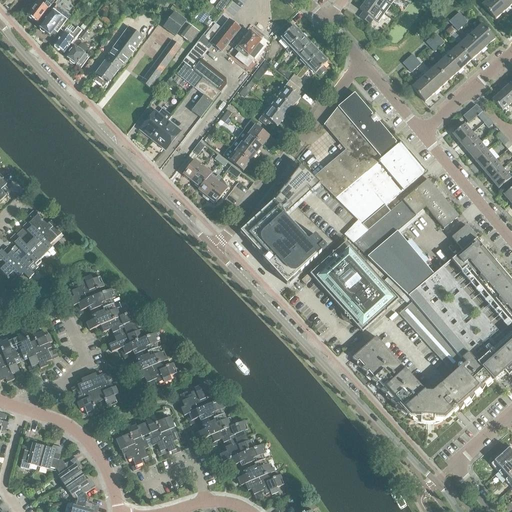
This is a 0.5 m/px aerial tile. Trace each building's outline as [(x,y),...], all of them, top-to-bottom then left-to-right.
[(28,16),(38,23),(55,0),(48,0),(44,6),(38,2),(28,16)] [(222,0),(220,3),(219,3),(216,7),(222,12),(231,0),(222,0)] [(390,5),(383,0),(367,0),(366,1),(384,14),(390,5)] [(511,4),(511,0),(487,0),(482,5),(496,20),(511,4)] [(384,14),(366,1),(360,10),(363,12),(359,18),(369,25),(373,20),(378,23),(384,14)] [(39,28),(50,36),(54,31),(57,34),(67,20),(68,21),(71,16),(56,6),(39,28)] [(163,28),(175,37),(186,21),(175,13),(163,28)] [(459,13),(454,17),(463,27),(468,23),(463,17),(459,13)] [(212,22),(201,14),(199,16),(196,20),(208,29),(212,22)] [(463,27),(454,17),(449,22),(458,32),(463,27)] [(198,42),(183,63),(193,70),(201,60),(209,50),(213,45),(222,52),(240,29),(229,21),(222,30),(216,25),(206,37),(203,35),(198,42)] [(181,37),(191,44),(200,32),(190,25),(181,37)] [(481,25),(458,46),(471,61),(495,39),(481,25)] [(280,39),(281,38),(290,30),(286,26),(276,35),(280,39)] [(281,38),(290,48),(302,36),(293,27),(290,30),(281,38)] [(54,46),(55,46),(55,48),(58,51),(60,50),(64,53),(74,41),(75,41),(82,31),(77,28),(73,34),(66,29),(54,46)] [(97,78),(94,82),(103,89),(105,86),(107,87),(122,66),(124,67),(144,39),(129,28),(109,56),(110,56),(95,76),(97,78)] [(80,38),(84,41),(88,35),(84,32),(80,38)] [(236,58),(248,68),(254,59),(249,55),(261,41),(250,32),(235,49),(240,53),(236,58)] [(435,34),(431,38),(440,48),(444,44),(440,38),(435,34)] [(290,48),(298,56),(310,44),(302,36),(290,48)] [(440,48),(431,38),(426,42),(430,47),(435,52),(440,48)] [(141,83),(150,89),(181,47),(172,41),(141,83)] [(83,63),(88,56),(85,54),(87,51),(87,50),(88,49),(88,48),(88,47),(87,47),(87,46),(87,45),(86,45),(85,44),(84,44),(83,44),(82,44),(81,44),(81,45),(80,45),(78,49),(74,46),(66,57),(70,60),(70,62),(73,64),(75,64),(77,65),(80,60),(83,63)] [(298,56),(307,65),(319,53),(310,44),(298,56)] [(458,46),(435,67),(448,82),(471,61),(458,46)] [(322,68),(328,62),(319,53),(307,65),(304,68),(296,78),(300,81),(310,68),(315,74),(316,74),(319,77),(325,72),(322,68)] [(412,55),(407,59),(416,69),(421,65),(412,55)] [(416,69),(407,59),(402,64),(411,73),(416,69)] [(201,60),(193,70),(203,78),(204,79),(220,93),(227,85),(226,79),(201,60)] [(254,77),(260,82),(271,67),(265,62),(254,77)] [(175,73),(194,88),(203,78),(193,70),(183,63),(175,73)] [(288,79),(291,74),(281,67),(277,71),(288,79)] [(448,82),(435,67),(411,88),(425,103),(448,82)] [(304,84),(300,81),(296,78),(294,76),(290,81),(301,89),(304,84)] [(203,78),(194,88),(204,96),(192,112),(201,119),(213,103),(220,93),(204,79),(203,78)] [(250,91),(255,86),(250,83),(246,88),(250,91)] [(285,87),(286,88),(296,95),(299,90),(289,83),(285,87)] [(511,85),(510,84),(501,92),(511,103),(511,102),(511,85)] [(245,87),(242,91),(247,95),(250,91),(246,88),(245,87)] [(286,88),(279,98),(292,108),(300,98),(296,95),(286,88)] [(511,103),(501,92),(492,100),(502,111),(511,103)] [(314,177),(336,199),(398,146),(398,145),(397,146),(395,144),(396,143),(378,122),(377,123),(376,122),(375,123),(371,118),(372,117),(371,116),(372,115),(354,94),(339,107),(324,126),(325,125),(347,151),(316,178),(314,177)] [(279,98),(271,108),(284,118),(292,108),(279,98)] [(463,117),(469,124),(482,113),(476,106),(463,117)] [(284,118),(271,108),(264,117),(263,116),(259,121),(270,129),(273,124),(277,127),(284,118)] [(141,130),(153,140),(167,122),(168,123),(172,117),(163,109),(158,115),(154,112),(141,130)] [(480,119),(483,123),(488,119),(485,115),(480,119)] [(488,119),(483,123),(489,129),(493,124),(488,119)] [(244,131),(263,146),(270,137),(256,126),(257,125),(252,120),(244,130),(244,131)] [(167,122),(153,140),(167,150),(180,133),(168,123),(167,122)] [(452,135),(460,144),(472,133),(465,124),(452,135)] [(244,131),(237,140),(256,155),(263,146),(244,131)] [(215,136),(211,133),(208,138),(205,142),(208,145),(212,140),(215,136)] [(460,144),(467,152),(480,142),(472,133),(460,144)] [(496,137),(499,141),(504,136),(501,133),(496,137)] [(504,146),(507,149),(511,145),(509,142),(504,136),(499,141),(504,146)] [(231,148),(230,148),(249,163),(256,155),(237,140),(231,148)] [(193,152),(198,156),(205,146),(200,142),(193,152)] [(467,152),(475,162),(488,151),(480,142),(467,152)] [(344,235),(353,243),(389,212),(385,207),(423,175),(398,146),(336,199),(358,220),(344,235)] [(249,163),(230,148),(223,156),(243,172),(249,163)] [(475,162),(483,170),(495,160),(488,151),(475,162)] [(483,170),(490,179),(503,169),(495,160),(483,170)] [(189,179),(192,181),(203,167),(194,161),(183,175),(184,175),(183,177),(188,180),(189,179)] [(227,172),(237,179),(241,174),(231,166),(227,172)] [(325,249),(328,252),(335,244),(295,207),(319,185),(320,184),(313,178),(306,171),(301,166),(275,199),(274,201),(250,223),(240,232),(264,257),(262,259),(270,267),(282,280),(286,284),(287,285),(288,284),(290,282),(325,249)] [(198,190),(199,191),(212,174),(203,167),(192,181),(195,184),(194,185),(199,188),(199,187),(200,188),(198,190)] [(503,169),(490,179),(498,189),(510,178),(503,169)] [(203,198),(205,200),(222,178),(218,176),(216,178),(212,174),(199,191),(198,192),(202,195),(203,198)] [(222,178),(205,200),(207,201),(210,201),(214,204),(215,203),(216,204),(228,188),(222,178)] [(389,212),(353,243),(368,257),(407,296),(408,297),(409,298),(416,291),(434,275),(399,234),(425,213),(422,209),(425,207),(443,229),(444,229),(443,227),(447,223),(449,225),(458,216),(450,207),(448,208),(438,195),(434,191),(436,190),(427,180),(389,212)] [(7,186),(2,181),(0,183),(0,202),(6,197),(7,197),(9,195),(11,193),(5,187),(7,186)] [(511,187),(503,195),(511,204),(511,202),(511,187)] [(28,222),(50,244),(62,234),(60,232),(61,231),(58,228),(57,229),(55,226),(55,225),(51,221),(47,225),(34,211),(25,219),(28,222)] [(50,244),(28,222),(23,227),(25,229),(34,239),(31,242),(44,257),(49,253),(50,255),(56,249),(50,244)] [(451,238),(462,251),(477,238),(476,238),(475,239),(472,236),(474,235),(466,225),(456,234),(458,235),(453,239),(452,238),(451,238)] [(44,257),(31,242),(27,246),(16,234),(10,239),(38,267),(42,263),(40,261),(44,257)] [(489,354),(477,364),(490,379),(492,382),(493,381),(503,372),(507,377),(511,372),(511,278),(507,273),(505,275),(504,273),(506,271),(498,262),(496,264),(494,262),(496,260),(488,251),(486,253),(476,241),(478,240),(477,238),(462,251),(451,260),(461,273),(465,269),(511,325),(511,333),(489,353),(489,354)] [(330,298),(362,333),(399,300),(346,242),(310,275),(330,298)] [(38,267),(27,256),(21,261),(11,250),(8,247),(3,252),(24,274),(29,280),(35,275),(33,273),(39,268),(38,267)] [(24,274),(3,252),(0,248),(0,261),(3,262),(6,265),(0,270),(8,278),(7,279),(9,281),(10,280),(12,283),(17,277),(19,279),(24,274)] [(302,281),(306,285),(312,279),(308,275),(302,281)] [(81,286),(78,287),(79,289),(72,292),(72,293),(74,298),(70,299),(74,307),(79,305),(99,295),(97,290),(104,287),(100,278),(93,281),(91,277),(84,280),(85,282),(80,284),(81,286)] [(114,305),(112,300),(115,298),(112,290),(99,295),(79,305),(80,307),(76,309),(80,316),(81,316),(84,315),(83,311),(89,309),(91,314),(114,305)] [(416,291),(409,298),(413,302),(462,360),(469,354),(416,291)] [(413,302),(399,314),(450,370),(462,360),(413,302)] [(101,326),(123,316),(120,309),(116,310),(114,305),(91,314),(94,321),(88,324),(86,320),(84,322),(82,322),(85,330),(89,328),(90,331),(101,326)] [(136,326),(135,322),(138,320),(135,312),(127,315),(123,316),(101,326),(102,329),(99,330),(103,338),(107,336),(105,333),(111,330),(114,336),(136,326)] [(123,348),(146,338),(142,330),(139,332),(136,326),(114,336),(117,342),(110,345),(109,342),(105,343),(108,351),(111,350),(112,352),(123,348)] [(39,365),(31,344),(26,331),(17,335),(19,339),(14,341),(19,353),(21,352),(25,362),(29,360),(32,367),(28,368),(30,372),(38,369),(36,366),(39,365)] [(48,351),(52,349),(50,345),(53,344),(50,336),(46,338),(43,331),(33,335),(36,342),(31,344),(39,365),(41,370),(49,367),(47,363),(52,361),(48,351)] [(159,348),(157,344),(161,342),(157,334),(146,338),(123,348),(124,351),(121,352),(124,360),(129,358),(127,355),(133,352),(136,358),(159,348)] [(490,379),(477,364),(475,361),(468,365),(433,396),(424,396),(404,373),(403,371),(403,372),(379,345),(381,343),(376,337),(352,359),(358,362),(359,361),(364,367),(362,369),(367,373),(369,372),(374,378),(371,380),(377,384),(378,383),(384,389),(381,391),(386,395),(388,393),(393,399),(391,402),(396,405),(398,404),(403,410),(400,412),(406,416),(407,415),(410,418),(421,419),(421,423),(420,423),(423,424),(426,424),(429,425),(431,425),(434,424),(434,419),(445,420),(453,413),(453,412),(458,408),(460,411),(464,405),(463,404),(468,399),(471,401),(475,396),(473,394),(479,389),(482,392),(485,386),(484,385),(490,379)] [(16,354),(19,353),(14,341),(8,343),(7,339),(0,342),(0,346),(4,355),(13,376),(15,375),(17,378),(24,375),(23,371),(19,372),(17,365),(21,364),(16,354)] [(138,373),(164,362),(168,361),(165,352),(161,354),(159,348),(136,358),(138,364),(132,367),(131,364),(127,365),(130,373),(133,372),(134,374),(138,373)] [(13,376),(4,355),(0,356),(0,381),(1,383),(6,380),(7,384),(15,381),(13,376)] [(166,367),(164,362),(138,373),(141,380),(145,379),(147,384),(148,384),(158,380),(159,382),(159,384),(164,382),(165,384),(172,381),(170,377),(178,374),(173,364),(166,367)] [(111,384),(109,385),(107,386),(103,375),(97,378),(96,374),(89,377),(100,403),(104,401),(108,408),(117,404),(114,397),(118,395),(115,388),(113,389),(111,384)] [(100,403),(89,377),(81,380),(83,384),(77,386),(81,395),(82,396),(78,398),(80,403),(78,403),(81,411),(85,409),(88,416),(98,412),(95,405),(100,403)] [(191,394),(192,396),(189,397),(182,400),(182,402),(185,408),(181,409),(184,416),(189,414),(210,405),(208,400),(215,397),(211,388),(204,391),(202,387),(195,390),(196,392),(191,394)] [(224,415),(222,410),(226,408),(222,400),(210,405),(189,414),(190,417),(187,418),(190,426),(191,426),(195,424),(193,421),(200,418),(202,424),(224,415)] [(212,436),(234,426),(230,418),(227,420),(224,415),(202,424),(205,430),(198,433),(197,430),(194,431),(193,432),(196,439),(199,438),(200,441),(212,436)] [(167,450),(155,420),(154,416),(145,420),(147,423),(142,425),(147,437),(152,435),(153,440),(151,441),(153,447),(157,445),(160,451),(157,453),(159,457),(166,454),(165,451),(167,450)] [(177,441),(173,432),(172,430),(175,429),(170,418),(165,420),(163,416),(155,420),(167,450),(169,453),(172,452),(173,455),(181,452),(179,448),(176,449),(173,443),(177,441)] [(0,435),(2,428),(6,429),(8,423),(0,420),(0,435)] [(247,437),(245,432),(248,430),(245,422),(239,424),(234,426),(212,436),(213,439),(209,440),(210,441),(213,448),(217,446),(215,443),(222,440),(224,446),(247,437)] [(147,437),(142,425),(137,428),(135,424),(127,427),(128,431),(141,461),(144,460),(145,463),(153,459),(151,455),(148,457),(145,450),(149,449),(146,443),(144,444),(142,439),(147,437)] [(141,461),(128,431),(120,435),(122,438),(117,440),(121,451),(124,450),(128,461),(132,460),(135,466),(132,468),(134,472),(141,469),(140,466),(143,464),(141,461)] [(230,460),(256,448),(252,440),(249,442),(247,437),(224,446),(227,452),(221,455),(219,452),(215,453),(218,461),(221,460),(223,463),(230,460)] [(39,468),(44,448),(33,445),(34,441),(29,440),(29,439),(28,439),(24,456),(22,461),(20,468),(29,471),(31,465),(39,468)] [(265,460),(263,455),(267,454),(263,445),(256,448),(230,460),(231,462),(228,464),(231,471),(232,471),(235,469),(234,466),(240,463),(243,470),(265,460)] [(55,451),(44,448),(39,468),(50,471),(51,469),(56,470),(55,472),(56,472),(63,462),(59,461),(62,448),(62,449),(56,447),(55,451)] [(491,465),(498,472),(511,459),(511,451),(509,448),(494,462),(491,465)] [(65,465),(63,462),(56,472),(57,471),(61,476),(59,477),(66,486),(82,475),(75,466),(79,464),(75,459),(76,458),(75,458),(65,465)] [(511,459),(498,472),(505,480),(511,474),(511,459)] [(265,460),(253,465),(255,470),(251,472),(250,469),(244,472),(246,476),(239,479),(238,475),(234,477),(237,485),(240,483),(241,486),(245,485),(271,474),(275,473),(271,464),(267,465),(265,460)] [(271,474),(245,485),(248,491),(252,490),(254,495),(264,491),(266,495),(270,493),(271,495),(279,492),(277,488),(284,485),(280,476),(273,479),(271,474)] [(88,484),(82,475),(66,486),(72,496),(74,495),(77,499),(75,500),(75,501),(88,498),(85,494),(96,487),(95,486),(95,487),(91,482),(88,484)] [(31,494),(27,497),(32,505),(37,502),(31,494)] [(87,503),(88,498),(75,501),(77,502),(76,507),(74,506),(72,511),(97,511),(99,507),(87,503)]
